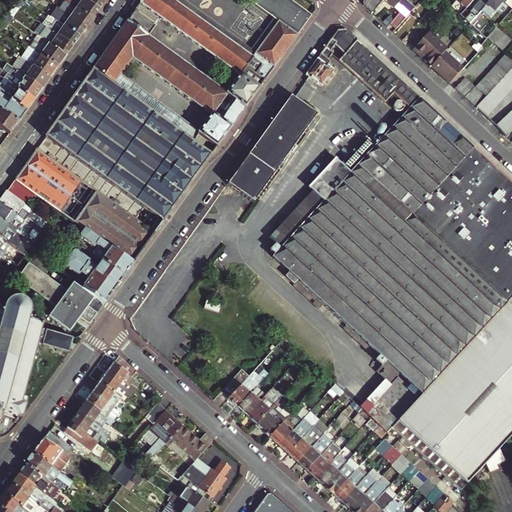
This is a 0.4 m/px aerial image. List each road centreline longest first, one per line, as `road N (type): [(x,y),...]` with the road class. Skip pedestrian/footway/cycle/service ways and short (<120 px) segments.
road 1 (residential): [(339,3),(105,324)]
road 2 (residential): [(339,3),(511,159)]
road 3 (residential): [(105,324),(263,470)]
road 4 (residential): [(124,0),(0,172)]
road 5 (residential): [(105,324),(16,452)]
